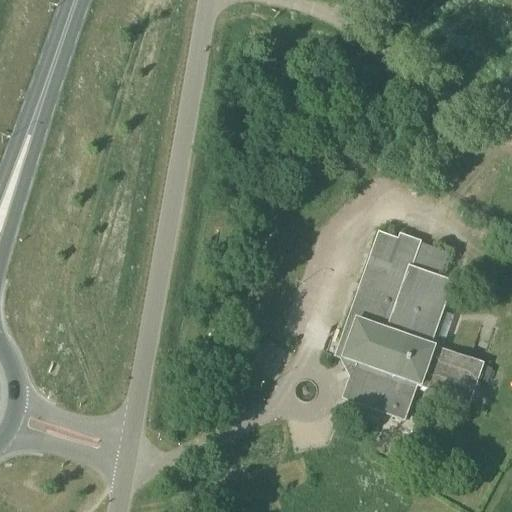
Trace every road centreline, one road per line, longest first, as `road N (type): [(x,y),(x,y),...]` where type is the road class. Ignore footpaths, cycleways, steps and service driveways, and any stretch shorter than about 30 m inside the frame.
road 1 (unclassified): [(128,449),(207,0)]
road 2 (primary): [(19,158),(75,0)]
